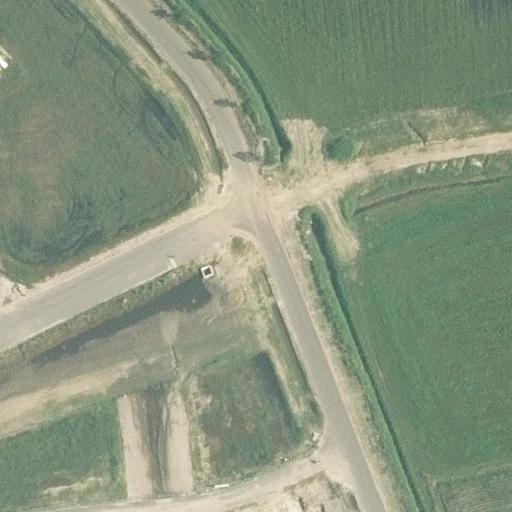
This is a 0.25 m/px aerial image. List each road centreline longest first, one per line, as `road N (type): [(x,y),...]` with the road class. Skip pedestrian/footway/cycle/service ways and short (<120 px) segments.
road 1 (residential): [(254,211),(0,320)]
road 2 (tertiary): [(125,0),(208,90),(254,211)]
road 3 (tertiary): [(254,211),(347,445)]
road 4 (residential): [(347,445),(221,500),(127,511)]
